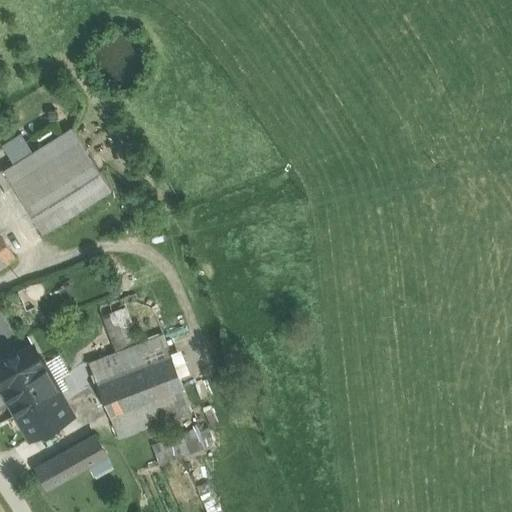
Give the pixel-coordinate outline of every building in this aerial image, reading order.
[(93,47),(91,54),(90,61),(91,68),(93,74),(98,80),(103,85),(109,88),(116,90),(123,89),(130,88),(136,84),(141,80),(145,74),(148,67),(148,60),(147,53),(145,47),(141,41),(135,36),(129,33),(122,32),(115,32),(108,33),(102,37),(97,42),(93,47)] [(113,187),(75,128),(28,158),(7,172),(45,231),(113,187)] [(0,170),(2,174),(7,172),(28,158),(16,138),(0,147),(0,170)] [(0,241),(0,258),(5,265),(13,259),(0,241)] [(106,329),(126,321),(120,305),(99,313),(106,329)] [(115,352),(135,344),(126,321),(106,329),(115,352)] [(97,383),(143,365),(135,344),(115,352),(90,362),(97,383)] [(52,382),(32,347),(0,364),(0,379),(13,403),(52,382)] [(156,398),(184,388),(171,354),(143,365),(156,398)] [(156,398),(143,365),(97,383),(111,416),(142,403),(156,398)] [(69,415),(52,382),(13,403),(31,436),(69,415)] [(142,403),(151,427),(193,411),(184,388),(156,398),(142,403)] [(111,416),(118,438),(151,427),(142,403),(111,416)] [(200,430),(177,438),(183,454),(205,445),(200,430)] [(96,435),(37,468),(48,487),(106,453),(96,435)] [(177,438),(155,446),(160,462),(183,454),(177,438)]
